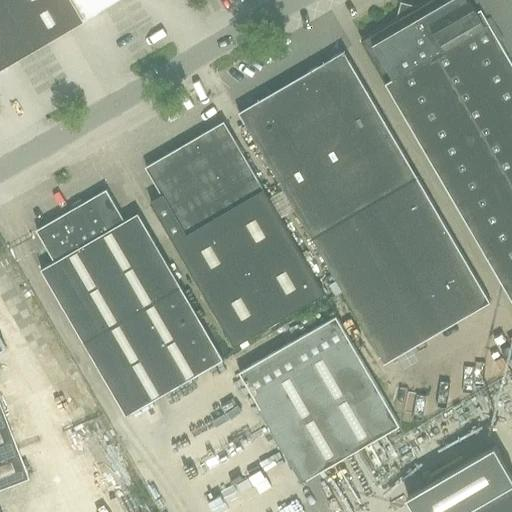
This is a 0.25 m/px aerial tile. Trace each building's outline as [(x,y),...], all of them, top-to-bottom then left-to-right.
[(112,0),(0,0),(0,67),(82,20),(81,19),(112,0)] [(511,0),(435,0),(364,41),(511,294),(511,0)] [(387,363),(492,301),(345,51),(240,112),(387,363)] [(215,312),(306,259),(226,120),(148,166),(164,193),(151,201),(215,312)] [(124,220),(106,189),(36,230),(55,261),(41,269),(127,416),(225,358),(138,212),(124,220)] [(306,259),(215,312),(235,346),(326,293),(306,259)] [(337,315),(240,371),(303,481),(400,425),(337,315)] [(0,487),(28,477),(0,404),(0,352),(6,348),(0,337),(0,487)] [(511,511),(511,472),(496,445),(409,496),(418,511),(511,511)]
